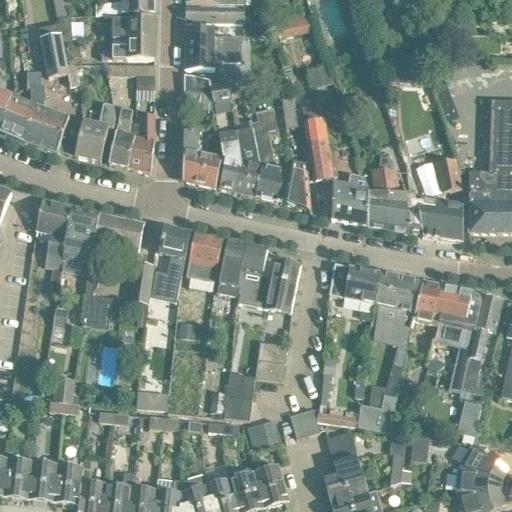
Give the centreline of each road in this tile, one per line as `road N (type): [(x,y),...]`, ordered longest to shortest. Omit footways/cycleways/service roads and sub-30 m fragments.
road 1 (residential): [(310,511),(282,419),(315,243)]
road 2 (residential): [(169,0),(164,207)]
road 3 (residential): [(315,243),(511,276)]
road 4 (residential): [(0,163),(39,180),(164,207)]
road 5 (residential): [(164,207),(315,243)]
